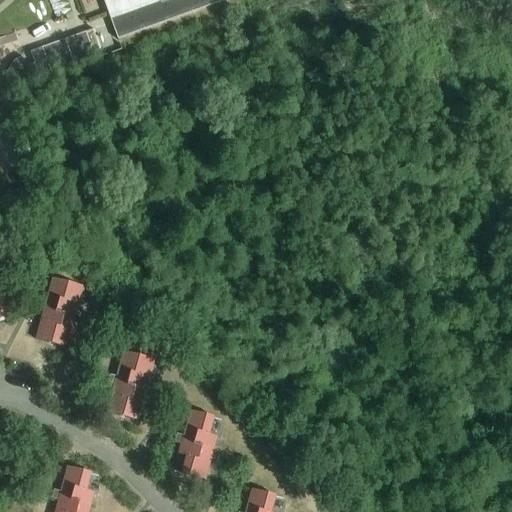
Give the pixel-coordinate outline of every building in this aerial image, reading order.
[(103,0),(118,40),(229,0),(103,0)] [(62,44),(71,68),(95,60),(87,36),(62,44)] [(71,68),(62,44),(42,51),(50,75),(71,68)] [(70,304),(76,285),(52,278),(43,308),(74,317),(77,306),(70,304)] [(50,320),(44,341),(67,347),(74,317),(43,308),(41,318),(50,320)] [(142,378),(147,359),(123,352),(115,381),(146,390),(148,380),(142,378)] [(121,394),(116,413),(138,420),(146,390),(115,381),(112,392),(121,394)] [(209,436),(214,416),(190,410),(181,440),(212,448),(215,438),(209,436)] [(188,452),(182,472),(203,478),(212,448),(181,440),(179,449),(188,452)] [(86,493),(91,472),(66,465),(58,495),(89,504),(92,495),(86,493)] [(271,511),(275,497),(251,490),(244,511),(271,511)] [(87,511),(89,504),(58,495),(53,511),(87,511)]
